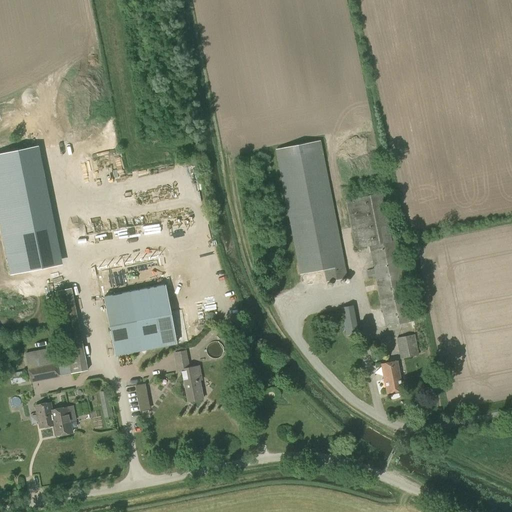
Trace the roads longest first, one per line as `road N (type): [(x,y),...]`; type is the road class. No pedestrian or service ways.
road 1 (unclassified): [(0,509),(270,459),(312,458),(380,476)]
road 2 (unclassified): [(511,412),(418,429),(379,420),(302,349),(278,308)]
